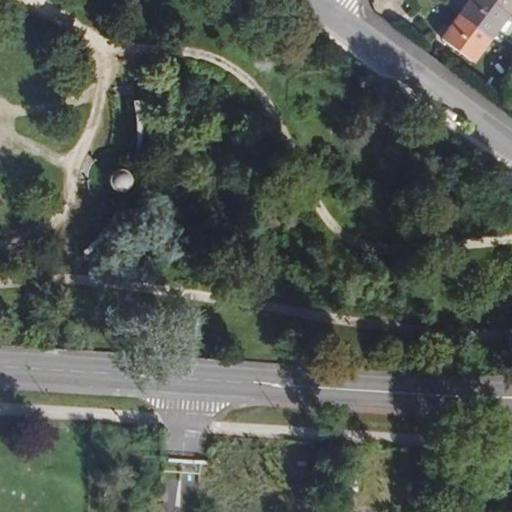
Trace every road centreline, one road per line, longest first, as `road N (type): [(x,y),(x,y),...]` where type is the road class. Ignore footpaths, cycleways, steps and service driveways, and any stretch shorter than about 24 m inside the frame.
road 1 (residential): [(0,365),(511,400)]
road 2 (residential): [(318,9),(511,144)]
